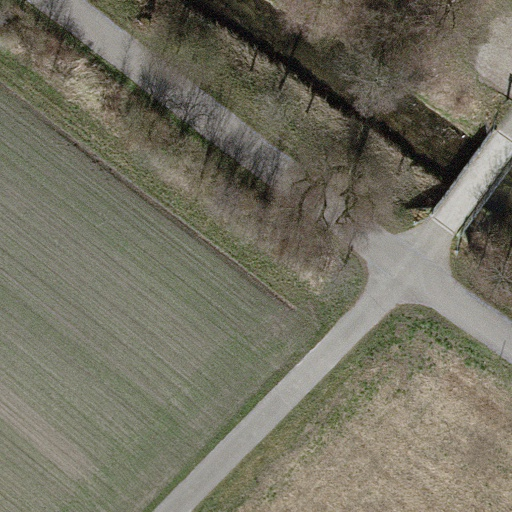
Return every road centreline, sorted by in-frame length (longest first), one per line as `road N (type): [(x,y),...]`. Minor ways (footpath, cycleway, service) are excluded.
road 1 (track): [(511,337),(410,268),(63,0)]
road 2 (track): [(171,511),(410,268),(511,137)]
